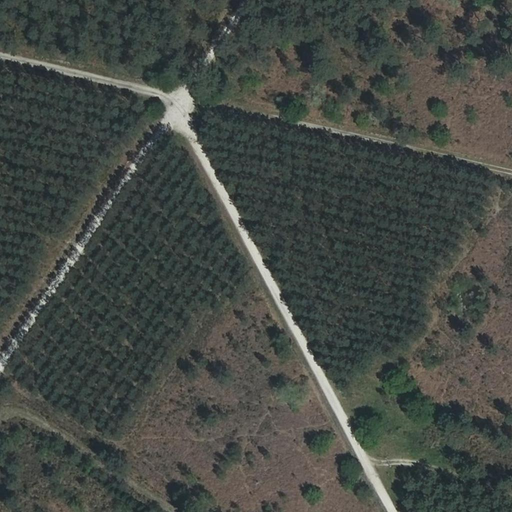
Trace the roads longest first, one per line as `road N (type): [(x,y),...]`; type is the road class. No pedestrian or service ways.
road 1 (track): [(180,102),(396,511)]
road 2 (track): [(511,177),(180,102)]
road 3 (track): [(0,371),(180,102)]
road 4 (track): [(0,54),(180,102)]
road 5 (track): [(246,0),(180,102)]
